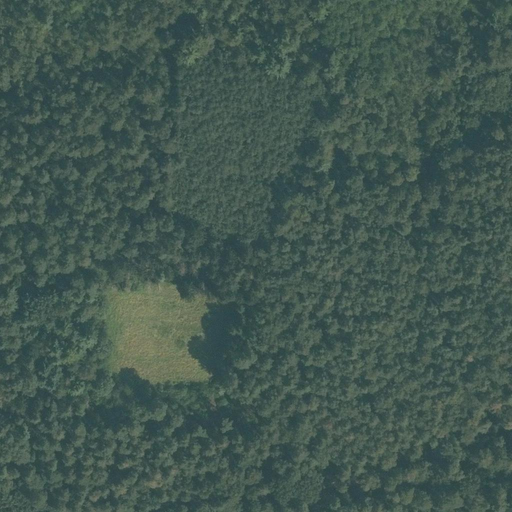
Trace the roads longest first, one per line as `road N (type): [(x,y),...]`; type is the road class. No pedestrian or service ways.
road 1 (track): [(141,511),(177,496),(511,472)]
road 2 (track): [(52,511),(28,308),(115,302)]
